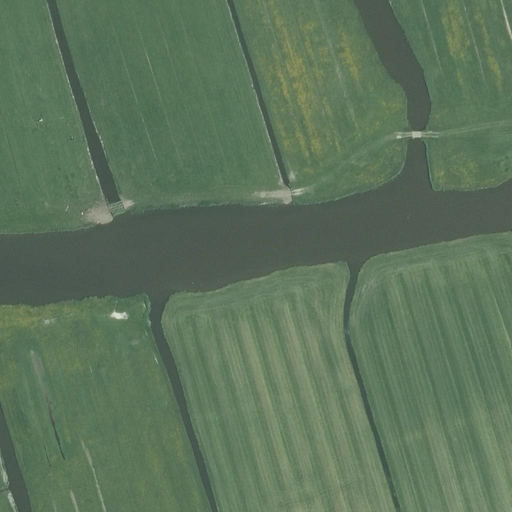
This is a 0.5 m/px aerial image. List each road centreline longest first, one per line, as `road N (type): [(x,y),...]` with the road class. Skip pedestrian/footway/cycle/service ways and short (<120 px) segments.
road 1 (track): [(103,211),(131,201),(300,193),(393,136),(511,123)]
road 2 (track): [(103,211),(0,96)]
